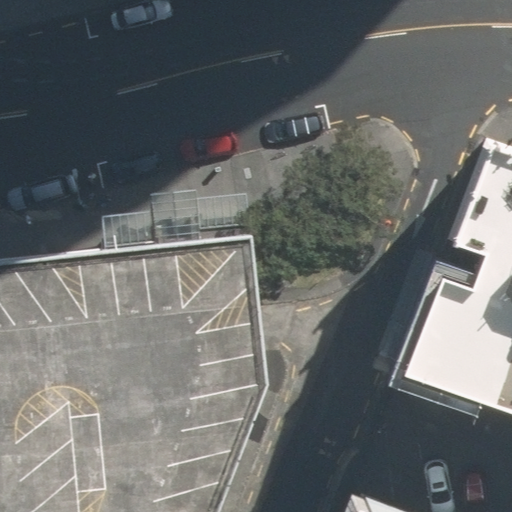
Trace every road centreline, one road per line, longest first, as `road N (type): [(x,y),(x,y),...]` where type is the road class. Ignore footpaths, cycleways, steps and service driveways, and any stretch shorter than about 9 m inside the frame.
road 1 (residential): [(432,26),(438,94),(427,183),(293,511)]
road 2 (tertiary): [(432,26),(291,49),(0,116)]
